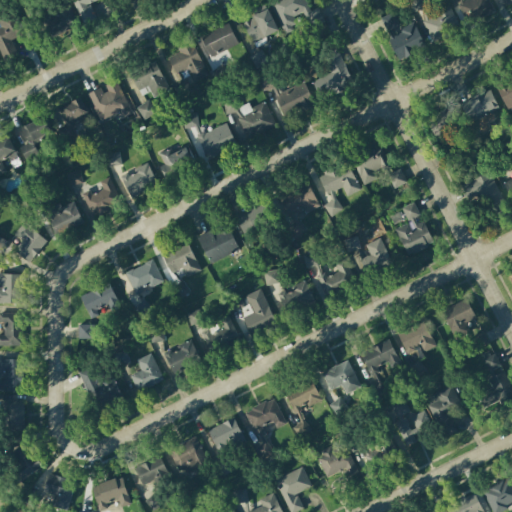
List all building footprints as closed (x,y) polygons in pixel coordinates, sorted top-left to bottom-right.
[(95,0),(71,0),(83,22),(95,16),(89,3),(95,0)] [(281,23),(308,6),(304,0),(274,0),(268,3),(281,23)] [(450,6),(428,15),(422,0),(409,0),(414,12),(419,10),(432,42),(460,31),(450,6)] [(489,0),(455,0),(464,24),(494,13),(489,0)] [(69,6),(44,17),(52,36),(78,26),(69,6)] [(277,32),(269,10),(242,20),(250,42),(277,32)] [(0,27),(0,54),(3,61),(18,55),(11,41),(24,35),(14,12),(0,17),(0,22),(2,27),(0,27)] [(414,24),(392,34),(390,29),(398,25),(393,13),(380,19),(398,59),(425,47),(414,24)] [(192,83),(207,76),(193,42),(177,49),(178,53),(168,57),(175,74),(186,70),(192,83)] [(318,96),(351,86),(341,53),(323,59),(328,75),(313,80),(318,96)] [(129,73),(141,95),(150,91),(153,98),(169,90),(154,61),(129,73)] [(511,105),(511,77),(496,84),(505,108),(511,105)] [(99,122),(119,113),(121,118),(131,114),(117,81),(103,86),(103,87),(87,93),(99,122)] [(315,105),(303,81),(274,94),(285,119),(315,105)] [(461,104),(470,123),(499,109),(490,91),(461,104)] [(223,102),(225,114),(237,112),(239,119),(240,119),(236,99),(223,102)] [(156,114),(150,100),(137,106),(144,121),(156,114)] [(248,103),(238,108),(244,118),(238,120),(247,138),(275,125),(264,102),(250,108),(248,103)] [(427,120),(436,139),(461,126),(452,107),(427,120)] [(237,147),(227,123),(203,134),(194,112),(181,117),(189,137),(196,135),(207,160),(237,147)] [(28,144),(19,147),(25,161),(40,155),(34,142),(51,135),(44,117),(21,127),(28,144)] [(388,166),(381,146),(352,157),(362,185),(377,179),(374,171),(388,166)] [(451,167),(462,161),(455,146),(443,152),(451,167)] [(173,153),(171,148),(159,153),(164,164),(159,166),(165,179),(195,165),(187,147),(173,153)] [(106,155),(109,167),(121,164),(118,152),(106,155)] [(360,190),(347,161),(318,175),(330,201),(323,205),(329,217),(342,211),(333,192),(342,187),(346,196),(360,190)] [(132,197),(157,184),(148,164),(122,176),(132,197)] [(406,182),(400,169),(387,176),(394,189),(406,182)] [(66,173),(69,186),(82,183),(79,170),(66,173)] [(460,185),(466,199),(480,193),(488,213),(505,206),(490,172),(460,185)] [(102,189),(92,195),(89,190),(81,194),(92,216),(121,201),(109,177),(99,182),(102,189)] [(318,205),(307,182),(273,198),(293,239),(304,233),(296,216),(318,205)] [(83,224),(74,202),(61,207),(60,204),(45,210),(55,235),(83,224)] [(407,256),(434,243),(422,218),(421,218),(414,202),(401,208),(408,223),(394,229),(407,256)] [(244,236),(272,224),(264,204),(235,216),(244,236)] [(47,242),(25,222),(14,234),(22,241),(14,250),(28,263),(47,242)] [(197,237),(210,264),(239,250),(225,223),(197,237)] [(348,252),(360,248),(356,236),(343,240),(348,252)] [(365,245),(369,255),(359,260),(367,277),(392,265),(380,238),(365,245)] [(161,254),(172,274),(181,269),(186,278),(201,270),(185,241),(161,254)] [(305,269),(318,267),(315,253),(303,255),(305,269)] [(125,272),(134,294),(163,282),(153,260),(125,272)] [(326,297),(355,283),(344,260),(335,265),(338,271),(325,277),(322,270),(314,274),(326,297)] [(263,272),(266,286),(279,283),(277,269),(263,272)] [(0,303),(21,304),(22,275),(1,274),(0,288),(0,287),(0,303)] [(177,298),(189,293),(184,280),(172,285),(177,298)] [(290,287),(291,289),(277,295),(286,315),(315,303),(305,280),(290,287)] [(98,316),(95,309),(116,301),(109,284),(80,295),(89,319),(98,316)] [(245,295),(253,313),(242,317),(249,333),(275,323),(261,289),(245,295)] [(227,298),(230,311),(244,307),(241,294),(227,298)] [(466,322),(474,319),(467,300),(442,309),(453,339),(470,333),(466,322)] [(202,322),(199,310),(186,312),(189,325),(202,322)] [(0,345),(24,345),(23,312),(1,313),(2,335),(0,334),(0,345)] [(199,332),(207,353),(239,341),(229,316),(216,321),(218,325),(199,332)] [(397,334),(409,359),(419,354),(436,346),(423,321),(397,334)] [(94,325),(78,325),(78,339),(94,338),(94,325)] [(148,331),(151,343),(164,340),(161,328),(148,331)] [(488,343),(482,332),(470,339),(477,350),(488,343)] [(368,371),(388,363),(390,369),(400,364),(389,339),(360,352),(368,371)] [(163,354),(173,374),(200,361),(191,341),(163,354)] [(164,380),(150,353),(135,361),(140,370),(130,375),(138,393),(164,380)] [(500,366),(495,354),(483,359),(488,372),(500,366)] [(0,391),(21,392),(22,359),(0,358),(0,391)] [(341,385),(345,394),(360,388),(348,360),(321,372),(329,390),(341,385)] [(78,372),(88,396),(95,394),(102,411),(123,401),(109,368),(98,373),(95,365),(78,372)] [(493,390),(479,396),(484,408),(511,396),(511,388),(505,372),(488,379),(493,390)] [(321,401),(311,380),(284,392),(293,412),(307,405),(308,408),(321,401)] [(448,413),(462,407),(452,385),(425,397),(443,436),(456,430),(448,413)] [(286,424),(273,398),(242,413),(263,457),(272,453),(260,428),(272,422),(275,429),(286,424)] [(424,411),(410,417),(415,427),(410,430),(403,415),(409,412),(403,399),(391,405),(398,421),(395,422),(405,446),(417,440),(416,437),(433,430),(424,411)] [(24,430),(23,400),(1,401),(2,431),(24,430)] [(207,431),(217,451),(243,438),(233,418),(207,431)] [(367,441),(371,452),(365,455),(373,471),(401,459),(388,431),(367,441)] [(208,463),(195,436),(168,450),(181,477),(208,463)] [(23,478),(42,468),(27,441),(9,451),(23,478)] [(346,446),(332,452),(331,449),(316,454),(325,477),(354,467),(346,446)] [(142,487),(168,474),(160,456),(134,468),(142,487)] [(288,511),(296,511),(303,509),(296,493),(311,487),(303,467),(275,479),(288,511)] [(72,491),(63,489),(66,479),(49,474),(43,492),(56,495),(53,506),(67,510),(72,491)] [(491,511),(497,511),(511,505),(511,484),(508,477),(481,490),(491,511)] [(91,486),(98,511),(108,509),(106,504),(118,500),(120,507),(130,505),(123,478),(91,486)] [(281,511),(273,493),(258,500),(261,506),(252,511),(242,488),(232,493),(240,511),(281,511)] [(446,506),(448,511),(482,511),(475,494),(446,506)]
